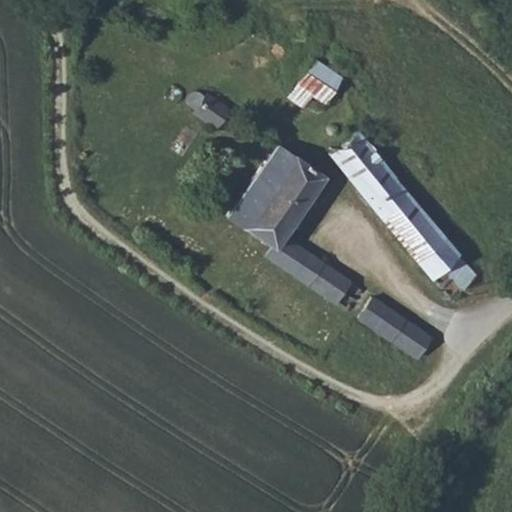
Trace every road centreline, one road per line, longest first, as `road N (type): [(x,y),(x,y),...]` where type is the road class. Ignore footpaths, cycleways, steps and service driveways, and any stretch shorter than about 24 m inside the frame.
road 1 (track): [(454,363),(399,408),(354,396),(87,223),(68,197),(60,40),(47,0)]
road 2 (track): [(454,363),(396,511)]
